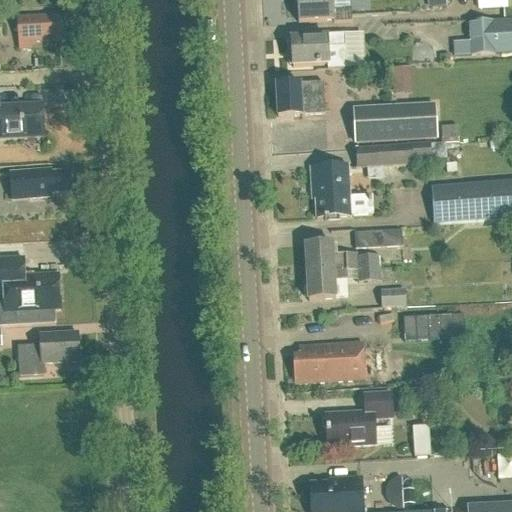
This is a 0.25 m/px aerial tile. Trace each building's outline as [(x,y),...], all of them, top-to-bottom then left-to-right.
[(296,0),(298,26),(333,24),(333,25),(352,24),(351,11),(333,12),(332,0),(296,0)] [(446,0),(427,0),(428,11),(447,10),(446,0)] [(511,0),(477,0),(478,14),(511,11),(511,0)] [(63,43),(62,18),(17,20),(19,46),(63,43)] [(511,22),(495,24),(468,25),(470,59),(497,58),(511,56),(511,22)] [(292,68),(292,70),(328,68),(329,71),(346,71),(344,37),(321,38),(321,40),(291,42),(292,57),(289,57),(289,68),(292,68)] [(393,97),(412,96),(411,70),(392,71),(393,97)] [(276,88),(277,120),(325,117),(323,85),(276,88)] [(356,149),(439,144),(437,107),(354,111),(356,149)] [(0,141),(22,141),(22,137),(43,136),(42,108),(0,109),(0,141)] [(457,130),(441,130),(441,144),(458,143),(457,130)] [(412,166),(431,164),(430,147),(410,148),(356,152),(357,172),(412,168),(412,166)] [(372,199),(349,200),(348,169),(310,171),(311,189),(314,189),(316,222),(350,220),(373,219),(372,199)] [(47,198),(70,196),(69,175),(51,176),(51,173),(10,176),(12,204),(47,201),(47,198)] [(511,184),(432,191),(435,229),(511,223),(511,184)] [(355,254),(402,251),(401,234),(354,236),(355,254)] [(332,246),(305,248),(307,276),(347,273),(357,273),(357,266),(357,260),(357,257),(333,258),(332,246)] [(378,257),(359,258),(360,283),(379,283),(378,257)] [(58,277),(24,279),(23,261),(0,262),(0,317),(2,318),(2,332),(56,329),(56,314),(60,313),(58,277)] [(347,273),(307,276),(308,304),(335,302),(334,283),(347,282),(352,282),(358,282),(357,273),(347,273)] [(381,294),(382,311),(407,310),(406,293),(381,294)] [(463,320),(403,322),(404,345),(464,343),(463,320)] [(79,365),(77,336),(39,338),(40,349),(18,350),(19,380),(44,379),(43,368),(79,365)] [(300,359),(294,359),(295,387),(364,383),(362,346),(299,350),(300,359)] [(390,396),(364,398),(365,416),(325,418),(327,452),(375,449),(374,423),(392,422),(390,396)] [(413,429),(415,462),(430,460),(427,428),(413,429)] [(430,436),(432,463),(450,462),(448,435),(430,436)] [(498,482),(511,480),(511,456),(497,457),(498,482)] [(403,511),(402,480),(400,481),(397,481),(394,483),(393,484),(390,486),(388,489),(387,490),(387,492),(386,493),(386,495),(386,496),(386,498),(386,500),(386,501),(387,503),(388,504),(388,506),(389,507),(391,508),(392,510),(393,511),(394,511),(395,511),(403,511)] [(340,485),(310,487),(311,511),(362,511),(361,482),(340,483),(340,485)] [(412,493),(404,493),(405,508),(413,507),(412,493)]
